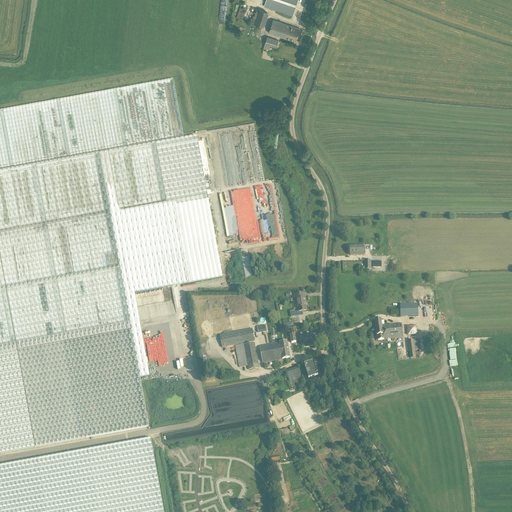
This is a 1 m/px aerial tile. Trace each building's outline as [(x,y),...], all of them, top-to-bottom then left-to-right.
[(262,0),(262,1),(265,2),(264,6),(293,16),(298,0),(262,0)] [(242,3),(237,16),(243,18),(247,5),(242,3)] [(269,12),(252,7),(247,21),(264,27),(269,12)] [(269,33),(292,40),(296,42),(300,29),(273,19),(269,33)] [(267,37),(266,40),(263,48),(268,50),(269,46),(276,48),(278,40),(267,37)] [(0,454),(148,427),(140,378),(149,377),(134,294),(172,287),(222,278),(202,169),(196,136),(183,139),(173,80),(0,111),(0,454)] [(262,203),(264,214),(270,212),(268,199),(262,200),(262,203)] [(267,240),(279,238),(277,226),(274,227),(272,218),(262,220),(264,220),(267,240)] [(247,231),(248,239),(255,238),(255,237),(251,237),(249,230),(253,229),(254,234),(257,234),(256,228),(254,228),(253,221),(249,221),(250,226),(248,226),(249,230),(247,231)] [(246,277),(253,275),(247,245),(240,247),(246,277)] [(350,256),(363,256),(363,255),(365,255),(365,246),(363,246),(350,246),(350,256)] [(365,270),(376,269),(375,261),(371,261),(371,260),(365,260),(365,266),(365,270)] [(298,312),(302,311),(307,311),(306,305),(305,298),(304,298),(303,294),(295,295),(296,303),(297,302),(298,312)] [(400,318),(419,317),(418,305),(400,305),(400,318)] [(378,341),(403,337),(401,323),(382,326),(381,319),(375,320),(377,336),(378,336),(378,341)] [(266,325),(257,327),(258,333),(267,332),(266,325)] [(408,325),(408,335),(417,335),(417,325),(408,325)] [(252,330),(226,335),(220,336),(222,347),(235,345),(239,368),(247,366),(248,370),(259,368),(258,364),(254,343),(244,345),(243,343),(254,341),(252,330)] [(316,333),(299,337),(302,349),(319,345),(316,333)] [(415,350),(421,350),(419,339),(408,341),(410,359),(416,358),(415,350)] [(283,359),(290,358),(287,341),(280,343),(260,347),(263,363),(283,359)] [(318,371),(320,368),(319,365),(318,360),(304,364),(309,379),(318,376),(317,372),(318,371)] [(303,384),(301,378),(298,367),(286,371),(291,388),(303,384)] [(163,511),(150,438),(0,465),(0,511),(163,511)]
